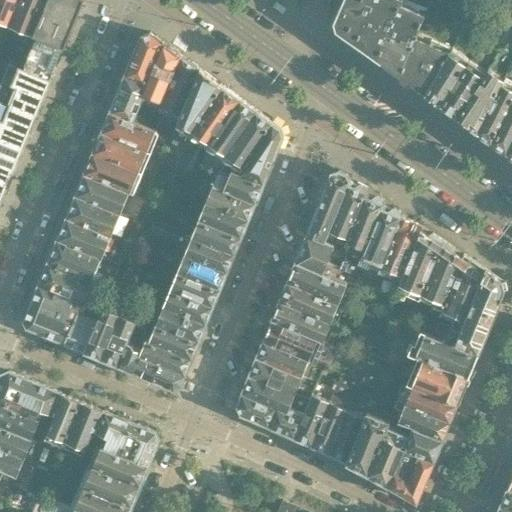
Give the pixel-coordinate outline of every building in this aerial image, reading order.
[(0,0),(0,18),(9,23),(18,0),(0,0)] [(32,32),(45,0),(18,0),(9,23),(32,32)] [(51,79),(84,0),(45,0),(32,32),(23,56),(13,52),(9,62),(51,79)] [(355,43),(373,0),(343,0),(334,22),(336,30),(355,43)] [(378,60),(402,1),(402,0),(373,0),(355,43),(378,60)] [(401,76),(417,36),(427,12),(402,1),(378,60),(401,76)] [(162,100),(181,55),(150,32),(142,34),(126,74),(146,83),(143,91),(151,95),(162,100)] [(426,94),(452,53),(417,36),(401,76),(426,94)] [(444,107),(469,65),(472,60),(454,48),(452,53),(426,94),(444,107)] [(181,112),(199,68),(181,55),(162,100),(161,103),(181,112)] [(458,117),(486,77),(489,73),(472,60),(469,65),(444,107),(458,117)] [(51,79),(9,62),(2,79),(44,97),(51,79)] [(190,134),(225,86),(199,68),(181,112),(179,118),(162,162),(175,167),(190,134)] [(479,133),(506,79),(491,70),(489,73),(486,77),(458,117),(479,133)] [(149,99),(151,95),(143,91),(146,83),(126,74),(112,109),(135,119),(145,97),(149,99)] [(494,143),(511,106),(511,79),(507,78),(506,79),(479,133),(494,143)] [(0,98),(37,114),(44,97),(2,79),(0,84),(0,98)] [(205,146),(241,98),(225,86),(190,134),(205,146)] [(0,119),(30,132),(37,114),(0,98),(0,119)] [(222,158),(258,110),(241,98),(205,146),(222,158)] [(509,154),(511,146),(511,106),(494,143),(509,154)] [(157,130),(156,128),(135,119),(112,109),(102,131),(143,148),(143,147),(148,149),(157,130)] [(242,165),(275,123),(258,110),(222,158),(229,163),(220,171),(229,175),(230,172),(234,169),(239,172),(242,165)] [(0,139),(23,149),(30,132),(0,119),(0,139)] [(257,200),(283,135),(281,127),(275,123),(242,165),(239,172),(234,169),(230,172),(229,175),(220,171),(215,183),(257,200)] [(139,171),(148,149),(143,147),(143,148),(102,131),(94,152),(139,171)] [(0,160),(16,167),(23,149),(0,139),(0,160)] [(131,191),(139,171),(94,152),(85,173),(129,191),(131,191)] [(0,180),(8,184),(16,167),(0,160),(0,180)] [(169,172),(165,179),(174,183),(177,175),(169,172)] [(327,243),(350,184),(349,184),(351,180),(332,172),(322,196),(307,235),(327,243)] [(120,213),(129,191),(85,173),(76,195),(120,213)] [(0,201),(1,202),(8,184),(0,180),(0,201)] [(348,239),(369,188),(357,181),(356,185),(352,185),(350,184),(327,243),(343,250),(344,248),(348,239)] [(257,200),(215,183),(214,182),(212,187),(209,194),(207,200),(251,217),(257,200)] [(362,257),(383,208),(382,208),(385,200),(369,188),(348,239),(344,248),(343,250),(362,257)] [(171,196),(161,192),(157,201),(167,205),(171,196)] [(111,235),(120,213),(76,195),(67,216),(111,235)] [(251,217),(207,200),(199,216),(244,234),(251,217)] [(380,267),(401,217),(400,210),(394,207),(389,210),(383,208),(362,257),(359,265),(368,269),(370,263),(380,267)] [(398,281),(420,224),(410,219),(401,215),(401,217),(380,267),(378,273),(398,281)] [(102,258),(111,235),(67,216),(57,240),(102,258)] [(244,234),(199,216),(194,228),(192,234),(236,252),(244,234)] [(419,298),(443,239),(432,232),(429,235),(421,229),(422,225),(420,224),(398,281),(397,283),(392,294),(404,299),(406,293),(419,298)] [(236,252),(192,234),(185,251),(229,269),(236,252)] [(362,257),(343,250),(327,243),(307,235),(295,263),(330,277),(334,267),(355,275),(359,265),(362,257)] [(440,314),(463,257),(462,257),(462,258),(455,253),(454,247),(443,239),(419,298),(432,304),(430,309),(440,314)] [(93,279),(102,258),(57,240),(49,261),(93,279)] [(229,269),(185,251),(178,268),(222,286),(229,269)] [(466,312),(485,268),(464,254),(462,257),(463,257),(440,314),(454,320),(450,329),(457,332),(466,312)] [(136,281),(143,264),(133,260),(126,277),(136,281)] [(84,302),(93,279),(49,261),(39,284),(81,301),(77,309),(81,311),(85,302),(84,302)] [(346,284),(330,277),(295,263),(287,282),(332,301),(337,303),(346,284)] [(222,286),(178,268),(171,285),(215,303),(222,286)] [(491,322),(504,289),(502,279),(485,268),(466,312),(491,322)] [(337,303),(332,301),(287,282),(279,302),(324,319),(329,321),(337,303)] [(77,309),(81,301),(39,284),(31,303),(73,320),(75,317),(83,321),(86,313),(81,311),(77,309)] [(215,303),(171,285),(164,302),(208,321),(215,303)] [(142,304),(145,295),(136,291),(133,300),(142,304)] [(147,315),(154,298),(145,295),(142,304),(138,312),(147,315)] [(208,321),(164,302),(156,319),(201,337),(208,321)] [(329,321),(324,319),(279,302),(272,320),(321,340),(329,321)] [(64,343),(73,320),(31,303),(24,320),(28,328),(64,343)] [(119,310),(103,303),(102,303),(101,309),(97,318),(83,351),(100,357),(119,310)] [(127,338),(131,329),(136,317),(123,312),(126,307),(122,305),(120,310),(119,310),(100,357),(116,364),(127,338)] [(478,353),(491,322),(466,312),(457,332),(450,329),(446,340),(478,353)] [(83,351),(97,318),(86,313),(83,321),(75,317),(73,320),(64,343),(83,351)] [(201,337),(156,319),(149,336),(194,355),(201,337)] [(323,341),(321,340),(272,320),(264,340),(308,359),(313,362),(323,341)] [(469,375),(478,353),(446,340),(428,332),(423,345),(414,341),(410,351),(419,355),(469,375)] [(194,355),(149,336),(146,334),(141,348),(139,352),(188,371),(194,355)] [(188,371),(139,352),(141,348),(135,346),(133,341),(132,340),(127,338),(116,364),(174,387),(183,383),(188,371)] [(308,359),(264,340),(256,358),(301,376),(308,359)] [(458,402),(469,375),(419,355),(415,365),(419,367),(413,384),(458,402)] [(293,394),(301,376),(256,358),(249,376),(293,394)] [(0,404),(16,411),(30,379),(9,370),(2,374),(0,378),(0,404)] [(330,454),(348,407),(359,381),(342,373),(331,399),(312,446),(330,454)] [(293,394),(249,376),(242,393),(276,407),(287,411),(289,405),(293,394)] [(50,413),(59,391),(30,379),(16,411),(33,418),(38,420),(43,410),(50,413)] [(458,402),(413,384),(409,393),(402,390),(398,398),(451,419),(458,402)] [(63,445),(82,400),(59,391),(50,413),(53,414),(44,436),(63,445)] [(312,446),(331,399),(313,391),(305,412),(295,437),(312,446)] [(269,426),(276,407),(242,393),(237,405),(240,414),(269,426)] [(451,419),(398,398),(395,406),(402,409),(399,418),(414,424),(444,437),(451,419)] [(95,430),(104,409),(82,400),(63,445),(82,453),(92,429),(95,430)] [(38,420),(33,418),(16,411),(0,404),(0,426),(30,439),(38,420)] [(295,437),(305,412),(289,405),(287,411),(276,407),(269,426),(295,437)] [(347,462),(365,415),(348,407),(330,454),(347,462)] [(120,452),(132,421),(104,409),(95,430),(107,435),(103,445),(120,452)] [(368,473),(388,422),(389,420),(368,410),(365,415),(347,462),(368,473)] [(147,464),(159,437),(155,430),(132,421),(120,452),(147,464)] [(389,484),(405,446),(411,432),(388,422),(368,473),(389,484)] [(435,459),(444,437),(414,424),(411,432),(405,446),(435,459)] [(30,439),(0,426),(0,446),(22,456),(30,439)] [(147,464),(120,452),(103,445),(100,443),(92,463),(139,483),(147,464)] [(22,456),(0,446),(0,469),(1,469),(14,475),(22,456)] [(418,501),(435,459),(405,446),(389,484),(418,501)] [(131,504),(139,483),(92,463),(84,483),(131,504)] [(90,511),(75,505),(40,492),(29,488),(31,484),(20,479),(11,500),(32,509),(30,511),(90,511)] [(90,511),(127,511),(131,504),(84,483),(75,505),(90,511)] [(511,487),(508,486),(501,503),(511,507),(511,487)] [(315,511),(292,502),(283,499),(277,511),(315,511)] [(511,511),(511,507),(501,503),(497,511),(511,511)]
